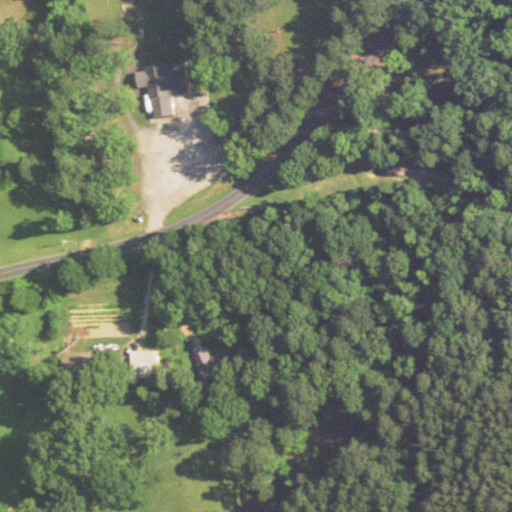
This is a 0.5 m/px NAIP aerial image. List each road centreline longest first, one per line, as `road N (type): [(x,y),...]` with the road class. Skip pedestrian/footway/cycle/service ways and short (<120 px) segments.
road 1 (residential): [(0,273),(150,238),(228,203),(306,138),(421,0)]
road 2 (residential): [(306,138),(363,164),(420,172),(511,206)]
